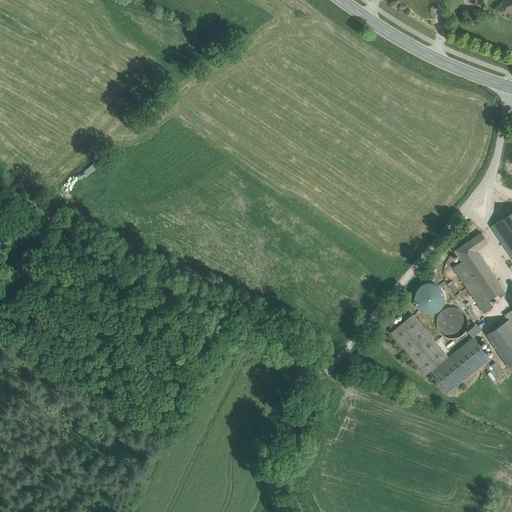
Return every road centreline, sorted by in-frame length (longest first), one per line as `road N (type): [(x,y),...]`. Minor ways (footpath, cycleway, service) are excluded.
road 1 (unclassified): [(511,92),(491,175),(301,405),(270,469),(281,511)]
road 2 (track): [(0,182),(104,248),(284,330),(314,358),(320,377)]
road 3 (secondary): [(511,87),(434,57),(341,0)]
